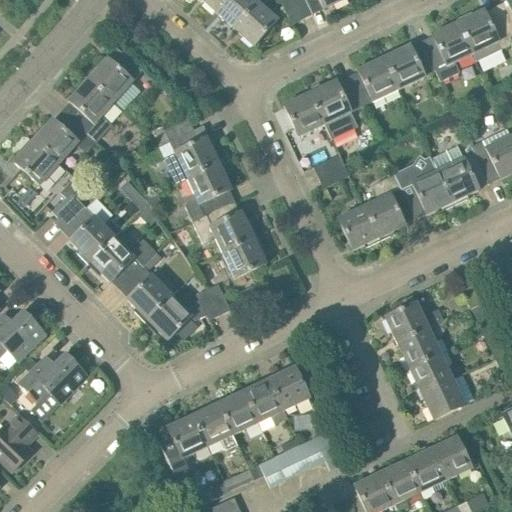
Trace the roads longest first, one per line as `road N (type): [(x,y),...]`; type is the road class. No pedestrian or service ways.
road 1 (residential): [(342,300),(244,88)]
road 2 (residential): [(146,393),(342,300)]
road 3 (residential): [(146,393),(0,241)]
road 4 (residential): [(244,88),(424,0)]
road 5 (residential): [(32,511),(146,393)]
road 6 (residential): [(342,300),(490,230)]
road 7 (residential): [(410,444),(342,300)]
road 8 (residential): [(410,444),(267,510)]
road 9 (residential): [(0,108),(93,0)]
road 10 (residential): [(244,88),(139,0)]
